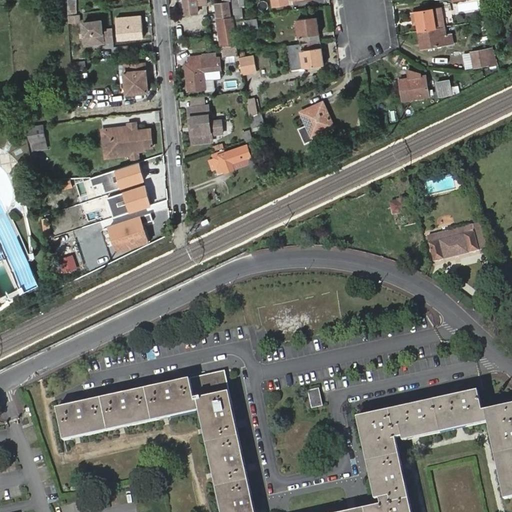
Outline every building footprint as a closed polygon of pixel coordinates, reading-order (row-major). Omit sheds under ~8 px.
[(184,0),(186,14),(198,13),(196,0),(184,0)] [(235,0),(237,18),(243,17),(241,0),(235,0)] [(456,1),(456,12),(478,11),(478,0),(456,1)] [(229,2),(216,4),(218,21),(231,19),(229,2)] [(416,11),(419,31),(436,28),(433,8),(416,11)] [(68,14),(68,23),(80,23),(80,15),(68,14)] [(319,42),(320,42),(316,16),(295,19),(299,44),(319,42)] [(117,19),(119,40),(143,38),(141,17),(117,19)] [(103,19),(82,21),(84,46),(114,43),(113,27),(104,28),(103,19)] [(218,21),(221,46),(236,45),(233,19),(218,21)] [(240,22),(241,30),(260,27),(259,19),(240,22)] [(436,28),(419,31),(423,47),(454,42),(453,35),(448,35),(446,26),(436,28)] [(290,46),(291,54),(300,53),(302,68),(323,65),(321,49),(320,49),(319,42),(299,44),(290,46)] [(221,46),(228,56),(230,56),(239,55),(238,45),(236,45),(221,46)] [(483,69),(499,63),(494,46),(478,51),(483,69)] [(300,53),(294,54),(296,69),(302,68),(300,53)] [(230,56),(232,71),(241,70),(239,55),(230,56)] [(220,69),(219,58),(217,58),(215,58),(202,60),(202,57),(189,58),(190,64),(191,70),(187,71),(189,90),(205,88),(204,80),(203,70),(220,69)] [(255,57),(242,59),(244,73),(257,71),(255,57)] [(84,69),(83,61),(78,61),(71,62),(72,70),(84,69)] [(124,64),(127,92),(149,90),(146,61),(124,64)] [(203,70),(204,80),(221,78),(220,69),(203,70)] [(400,79),(403,100),(430,96),(426,75),(400,79)] [(436,81),(440,97),(453,93),(449,78),(436,81)] [(203,96),(190,97),(192,108),(204,107),(203,96)] [(250,118),(258,114),(256,100),(248,101),(250,118)] [(302,114),(306,123),(298,127),(306,143),(316,139),(314,136),(335,126),(325,105),(317,109),(317,107),(302,114)] [(193,144),(212,142),(211,135),(223,134),(221,121),(210,122),(208,107),(204,107),(192,108),(190,109),(193,144)] [(135,123),(128,124),(129,127),(111,129),(113,150),(120,149),(120,156),(131,155),(131,159),(139,159),(138,153),(144,153),(144,150),(152,149),(151,131),(136,133),(135,123)] [(111,129),(103,130),(105,158),(120,156),(120,149),(113,150),(111,129)] [(240,142),(253,138),(252,132),(238,137),(240,142)] [(45,133),(28,137),(31,153),(49,150),(45,133)] [(242,148),(255,144),(253,138),(240,142),(242,148)] [(18,160),(31,155),(27,144),(13,149),(18,160)] [(251,169),(258,167),(255,144),(242,148),(226,154),(225,151),(213,154),(215,158),(218,169),(219,173),(250,164),(251,169)] [(211,171),(218,169),(215,158),(207,161),(211,171)] [(138,164),(90,179),(92,186),(102,183),(105,194),(144,182),(138,164)] [(143,187),(106,199),(113,219),(150,206),(143,187)] [(410,245),(422,242),(421,233),(413,198),(391,203),(397,228),(406,226),(410,245)] [(140,217),(107,228),(115,254),(149,243),(140,217)] [(451,237),(449,231),(429,237),(435,261),(479,249),(479,248),(488,246),(482,223),(471,226),(473,231),(451,237)] [(471,226),(449,231),(451,237),(473,231),(471,226)] [(254,511),(225,371),(210,374),(190,379),(190,380),(56,408),(63,437),(196,408),(194,400),(202,398),(225,511),(411,511),(397,441),(486,422),(479,392),(362,418),(381,507),(360,511),(254,511)] [(319,389),(309,391),(308,392),(311,409),(323,407),(319,389)] [(511,407),(490,412),(510,501),(511,500),(511,407)]
